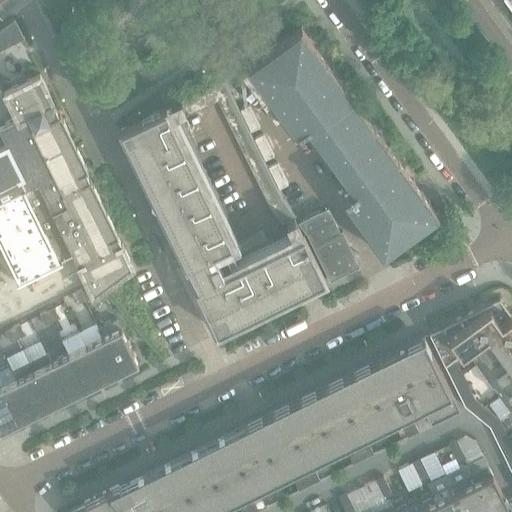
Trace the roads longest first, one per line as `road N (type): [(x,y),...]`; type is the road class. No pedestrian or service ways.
road 1 (residential): [(0,487),(508,238)]
road 2 (residential): [(332,0),(508,238)]
